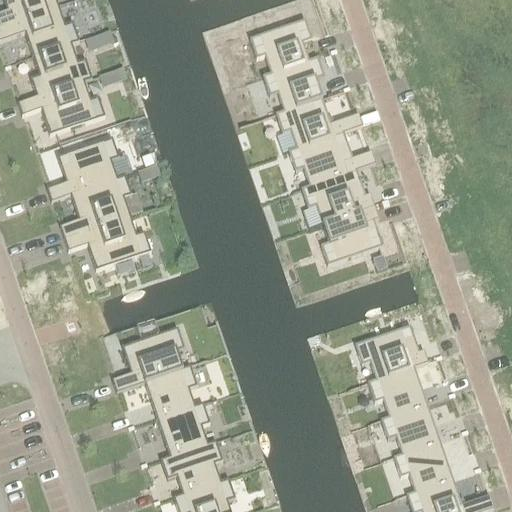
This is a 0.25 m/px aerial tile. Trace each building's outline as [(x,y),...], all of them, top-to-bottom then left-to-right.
[(14,11),(0,15),(0,31),(19,25),(58,12),(53,0),(0,0),(3,8),(12,5),(14,11)] [(58,12),(19,25),(23,36),(32,62),(70,49),(78,46),(72,27),(64,29),(58,12)] [(305,22),(247,42),(254,63),(266,59),(272,76),(308,64),(302,46),(312,43),(305,22)] [(0,44),(23,36),(19,25),(0,31),(0,44)] [(93,41),(85,44),(89,56),(97,53),(93,41)] [(38,79),(29,83),(35,101),(44,98),(82,85),(83,86),(91,83),(85,65),(76,68),(70,49),(32,62),(38,79)] [(272,76),(260,80),(266,100),(279,96),(285,115),(321,102),(315,84),(325,80),(318,60),(308,64),(272,76)] [(114,74),(119,85),(127,82),(123,71),(114,74)] [(35,101),(16,107),(21,120),(48,111),(50,116),(41,119),(48,139),(57,135),(95,122),(104,119),(97,101),(89,104),(83,86),(82,85),(44,98),(35,101)] [(285,115),(273,119),(279,137),(291,133),(298,153),(344,137),(361,131),(357,117),(339,123),(329,127),(321,102),(285,115)] [(298,153),(286,157),(292,176),(304,172),(310,190),(357,174),(374,168),(370,155),(352,161),(342,164),(339,157),(350,154),(344,137),(298,153)] [(73,184),(46,193),(50,206),(68,200),(116,183),(111,166),(118,164),(111,142),(64,158),(55,161),(62,181),(71,178),(73,184)] [(147,172),(151,183),(160,180),(156,169),(147,172)] [(310,190),(298,194),(305,215),(318,211),(324,228),(370,212),(376,210),(372,196),(365,198),(357,174),(310,190)] [(86,222),(58,231),(63,243),(128,221),(122,202),(131,199),(125,180),(116,183),(68,200),(75,220),(84,217),(86,222)] [(330,246),(317,250),(324,270),(383,250),(376,230),(366,233),(363,226),(373,223),(380,221),(376,210),(370,212),(324,228),(330,246)] [(128,221),(63,243),(67,256),(95,247),(96,251),(87,254),(94,274),(103,271),(141,258),(150,255),(143,236),(135,239),(128,221)] [(382,260),(373,264),(377,275),(386,272),(382,260)] [(410,330),(354,349),(361,371),(366,369),(366,368),(369,367),(376,385),(414,372),(410,359),(407,350),(416,347),(410,330)] [(139,374),(111,383),(115,394),(142,385),(181,372),(175,353),(183,351),(178,336),(122,354),(127,368),(136,365),(138,371),(139,374)] [(423,355),(410,359),(414,372),(427,367),(423,355)] [(181,372),(142,385),(155,422),(194,409),(187,389),(196,388),(189,369),(181,372)] [(376,385),(367,388),(374,407),(382,404),(389,423),(427,410),(414,372),(376,385)] [(194,409),(155,422),(168,459),(206,446),(207,446),(201,428),(209,425),(202,406),(194,409)] [(389,423),(380,426),(387,446),(395,443),(402,462),(440,449),(427,410),(389,423)] [(168,459),(159,462),(166,482),(175,479),(181,497),(219,484),(220,483),(214,465),(213,466),(213,465),(221,462),(215,443),(207,446),(206,446),(168,459)] [(402,462),(393,465),(400,484),(408,481),(415,499),(453,486),(440,449),(402,462)] [(181,497),(172,500),(175,511),(229,511),(227,503),(235,500),(228,481),(220,483),(219,484),(181,497)] [(415,499),(406,502),(409,511),(461,511),(461,509),(453,486),(415,499)] [(492,511),(489,500),(461,509),(461,511),(492,511)]
